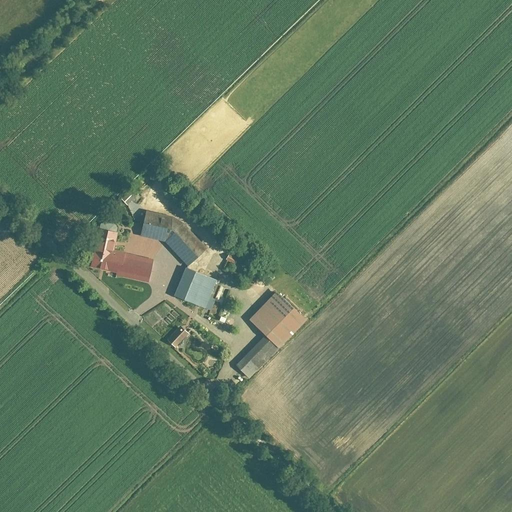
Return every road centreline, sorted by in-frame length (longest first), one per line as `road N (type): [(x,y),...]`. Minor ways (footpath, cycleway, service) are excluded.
road 1 (unclassified): [(332,511),(0,195)]
road 2 (unclassified): [(0,99),(103,0)]
